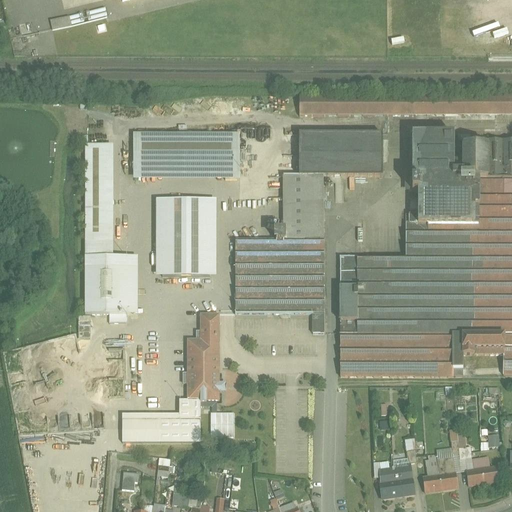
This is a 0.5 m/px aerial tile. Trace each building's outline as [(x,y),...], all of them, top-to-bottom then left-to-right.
[(71,16),(72,25),(108,18),(107,10),(71,16)] [(54,32),(72,28),(70,18),(52,22),(54,32)] [(511,27),(483,35),(485,42),(511,34),(511,27)] [(511,97),(472,98),(472,117),(511,116),(511,97)] [(401,98),(300,98),(300,117),(401,117),(401,98)] [(472,98),(401,98),(401,117),(472,117),(472,98)] [(299,178),(283,178),(284,235),(273,235),(273,242),(235,242),(235,315),(313,315),(313,336),(324,336),(324,242),(324,179),(383,179),(383,136),(358,137),(358,135),(344,135),(344,137),(299,136),(299,178)] [(240,136),(133,136),(134,176),(240,176),(240,136)] [(511,181),(463,182),(463,163),(454,163),(454,136),(413,136),(413,183),(412,183),(412,193),(418,193),(418,216),(409,216),(409,225),(406,225),(406,259),(400,259),(400,379),(449,379),(463,379),(463,357),(503,357),(503,376),(503,378),(505,378),(505,379),(511,378),(511,181)] [(511,142),(487,142),(487,141),(473,141),(473,147),(463,147),(463,163),(463,182),(511,181),(511,142)] [(106,147),(86,147),(85,258),(106,258),(106,147)] [(215,203),(158,202),(157,276),(214,277),(215,203)] [(106,258),(85,258),(85,316),(128,317),(128,258),(106,258)] [(400,259),(358,259),(340,258),(340,337),(340,378),(349,378),(349,379),(400,379),(400,259)] [(219,317),(201,316),(201,342),(188,342),(188,380),(184,380),(184,385),(188,385),(188,402),(188,403),(200,403),(200,404),(201,404),(207,404),(207,402),(220,402),(219,317)] [(124,380),(124,362),(111,362),(111,374),(119,374),(119,380),(124,380)] [(180,422),(160,422),(160,445),(201,445),(201,404),(200,404),(200,403),(188,403),(188,402),(180,402),(180,422)] [(123,445),(160,445),(160,422),(123,422),(123,445)] [(388,423),(380,424),(381,431),(388,431),(388,423)] [(499,437),(488,438),(489,450),(500,449),(499,437)] [(414,440),(406,441),(407,452),(415,451),(414,440)] [(458,443),(451,444),(452,457),(459,456),(459,451),(458,443)] [(471,450),(459,451),(459,456),(460,462),(472,461),(471,450)] [(415,452),(406,453),(408,466),(416,465),(415,452)] [(453,460),(437,462),(437,463),(439,478),(441,492),(458,490),(455,475),(456,475),(453,460)] [(489,461),(480,462),(482,472),(489,471),(488,467),(490,467),(489,461)] [(480,462),(472,463),(472,468),(470,469),(471,474),(482,472),(480,462)] [(437,463),(429,463),(431,479),(439,478),(437,463)] [(411,469),(394,471),(397,498),(415,496),(411,469)] [(489,471),(482,472),(484,486),(499,484),(497,470),(489,471)] [(394,471),(380,473),(382,501),(397,498),(394,471)] [(471,474),(466,474),(468,488),(484,486),(482,472),(471,474)] [(138,476),(124,475),(122,491),(133,492),(134,484),(137,484),(138,476)] [(431,479),(423,480),(425,494),(441,492),(439,478),(431,479)] [(282,491),(274,494),(277,502),(285,498),(282,491)] [(182,495),(173,494),(172,507),(180,508),(182,495)] [(189,496),(182,495),(180,508),(187,509),(189,496)] [(151,499),(143,498),(141,505),(149,507),(151,499)] [(223,511),(224,501),(217,500),(215,511),(223,511)] [(278,508),(276,500),(270,502),(273,510),(278,508)] [(197,502),(196,510),(192,509),(191,511),(200,511),(201,503),(197,502)] [(279,509),(280,511),(290,511),(297,509),(294,503),(279,509)]
